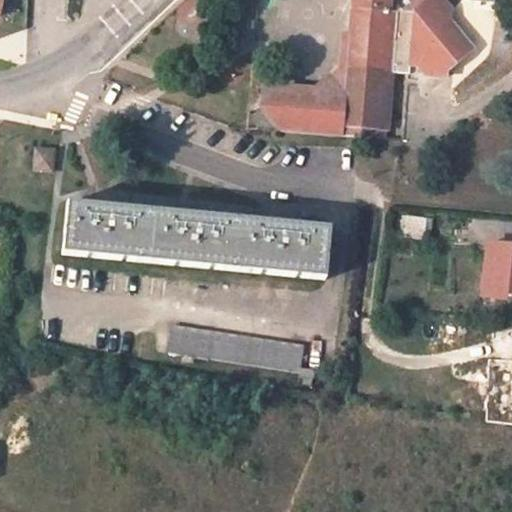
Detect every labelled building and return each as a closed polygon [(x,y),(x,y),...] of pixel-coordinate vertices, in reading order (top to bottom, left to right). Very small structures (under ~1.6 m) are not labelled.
[(281,131),(341,135),(383,138),(383,129),(386,129),(391,72),(408,74),(409,65),(418,66),(426,75),(445,77),(445,69),(470,48),(450,22),(450,11),(438,10),(431,0),(352,0),(350,34),(341,34),(338,68),(312,86),(283,84),(261,104),(281,131)] [(33,169),(51,171),(53,151),(34,150),(33,169)] [(67,204),(62,253),(323,278),(328,229),(67,204)] [(427,237),(426,215),(401,217),(403,239),(427,237)] [(481,296),(511,298),(511,246),(487,244),(481,296)] [(298,372),(299,369),(302,346),(171,326),(167,352),(298,372)] [(299,369),(298,372),(297,382),(312,384),(313,371),(299,369)]
